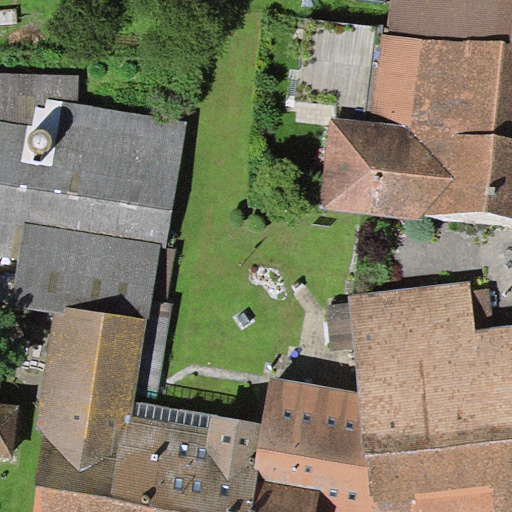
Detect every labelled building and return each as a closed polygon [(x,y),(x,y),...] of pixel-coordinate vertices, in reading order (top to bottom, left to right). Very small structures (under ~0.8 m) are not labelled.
[(511,0),(394,0),(389,44),(511,57),(511,0)] [(511,57),(389,44),(382,43),(383,34),(302,24),(291,105),(333,111),(321,213),(511,229),(511,57)] [(246,511),(252,467),(261,430),(125,408),(127,391),(149,395),(159,332),(137,329),(150,253),(159,236),(178,133),(64,114),(45,117),(45,86),(0,85),(0,228),(22,232),(8,309),(59,317),(30,511),(246,511)] [(347,309),(351,352),(358,414),(368,511),(481,511),(511,510),(511,338),(487,341),(481,296),(465,298),(465,296),(347,309)] [(328,355),(351,352),(347,309),(322,312),(328,355)] [(368,511),(358,414),(268,395),(261,430),(252,467),(246,511),(368,511)] [(0,458),(6,459),(12,414),(0,412),(0,458)]
